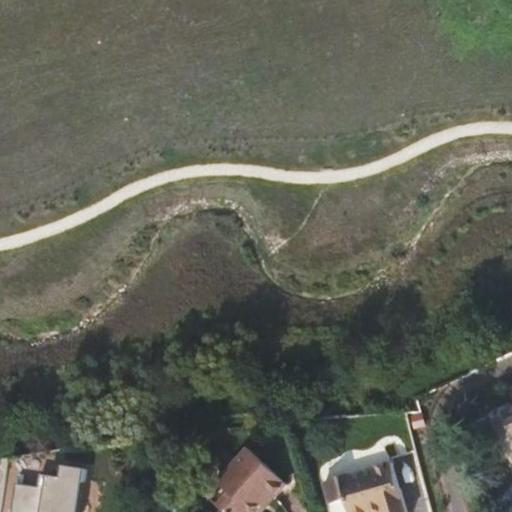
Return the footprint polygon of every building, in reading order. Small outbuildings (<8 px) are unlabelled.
[(232,499),(221,511),(222,511),(256,511),(260,508),(264,511),(286,488),(249,453),(217,485),(224,491),(232,499)] [(406,511),(393,465),(327,484),(334,507),(346,504),(348,511),(406,511)] [(40,489),(18,486),(13,511),(77,511),(82,484),(87,485),(89,472),(65,468),(64,480),(43,476),(40,489)] [(82,484),(77,511),(82,511),(87,485),(82,484)] [(232,499),(224,491),(212,502),(221,511),(232,499)]
